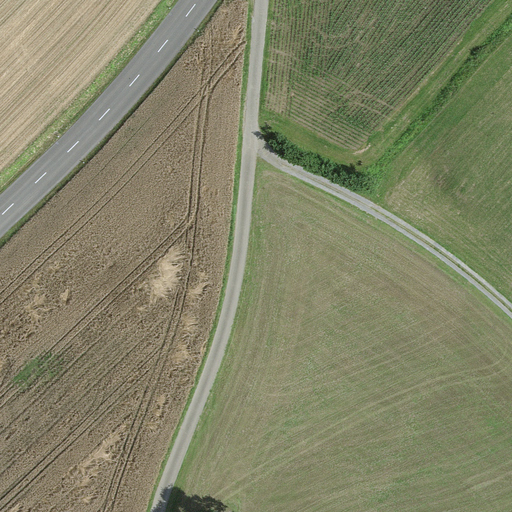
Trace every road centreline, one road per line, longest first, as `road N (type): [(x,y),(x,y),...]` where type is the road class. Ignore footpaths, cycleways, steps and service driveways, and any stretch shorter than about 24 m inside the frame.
road 1 (track): [(158,511),(237,278),(260,0)]
road 2 (track): [(250,145),(397,220),(511,318)]
road 3 (tertiary): [(0,218),(121,98),(202,0)]
